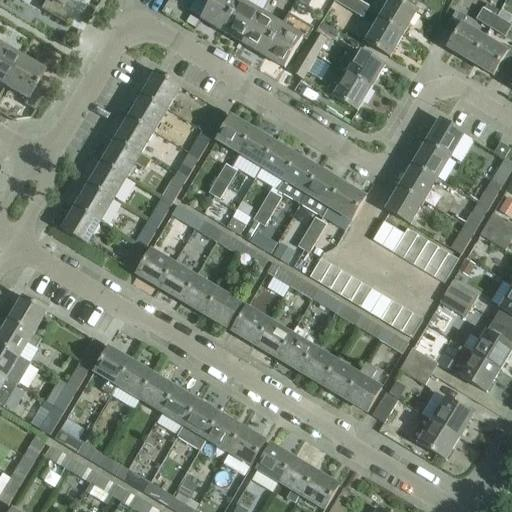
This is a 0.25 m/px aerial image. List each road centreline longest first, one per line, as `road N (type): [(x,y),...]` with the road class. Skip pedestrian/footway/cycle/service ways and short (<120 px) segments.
road 1 (residential): [(467,511),(15,243)]
road 2 (residential): [(511,124),(452,86),(426,91),(392,157),(369,165),(173,44)]
road 3 (residential): [(173,44),(152,31),(119,36),(46,161)]
